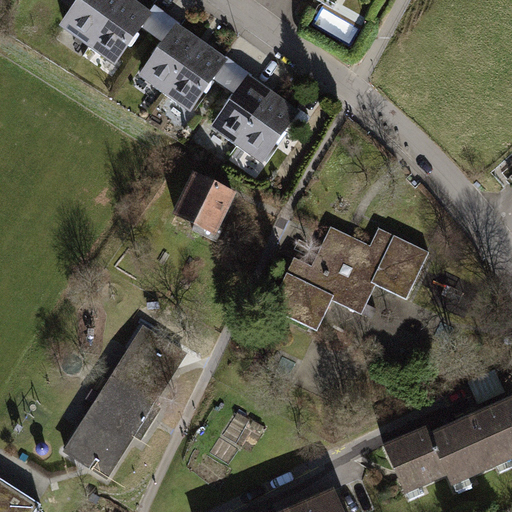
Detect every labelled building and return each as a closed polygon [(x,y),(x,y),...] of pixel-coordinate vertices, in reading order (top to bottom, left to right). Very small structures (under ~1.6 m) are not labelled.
[(87,46),(120,0),(78,0),(59,27),(87,46)] [(134,0),(120,0),(87,46),(115,67),(153,12),(134,0)] [(319,0),(340,10),(344,0),(319,0)] [(163,95),(202,41),(178,24),(139,77),(163,95)] [(202,41),(163,95),(193,112),(228,60),(202,41)] [(238,149),(274,93),(249,76),(211,128),(238,149)] [(274,93),(238,149),(263,165),(299,111),(274,93)] [(195,173),(172,219),(217,242),(236,195),(195,173)] [(345,237),(330,230),(321,246),(310,271),(291,262),(267,313),(314,335),(330,303),(359,317),(373,288),(405,304),(429,253),(376,228),(367,247),(345,237)] [(419,281),(415,304),(440,308),(444,285),(419,281)] [(144,329),(66,451),(106,476),(132,436),(141,442),(161,409),(153,404),(184,355),(144,329)] [(511,462),(511,400),(435,435),(433,429),(386,449),(406,495),(456,473),(461,485),(511,462)] [(0,511),(37,511),(46,498),(0,469),(0,511)] [(351,511),(341,487),(284,511),(351,511)]
